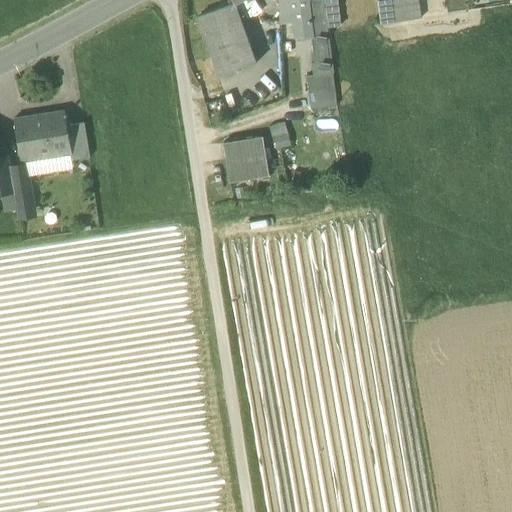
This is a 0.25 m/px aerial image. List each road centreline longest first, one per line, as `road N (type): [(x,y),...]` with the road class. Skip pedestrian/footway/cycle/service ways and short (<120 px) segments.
road 1 (track): [(250,511),(168,0)]
road 2 (secondary): [(0,63),(117,0)]
